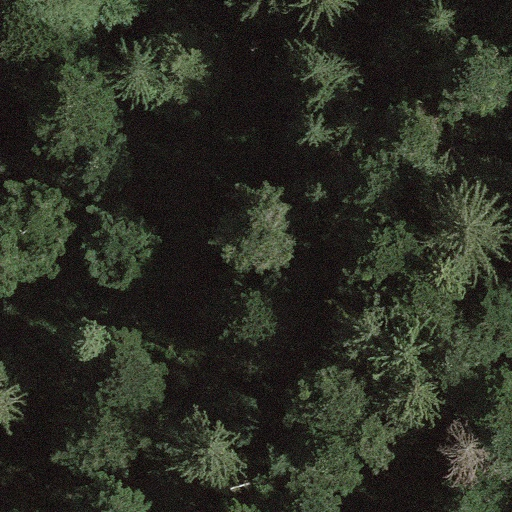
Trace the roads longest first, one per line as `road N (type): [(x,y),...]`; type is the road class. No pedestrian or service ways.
road 1 (track): [(511,91),(450,91),(393,109),(491,281),(511,374)]
road 2 (track): [(393,109),(282,0)]
